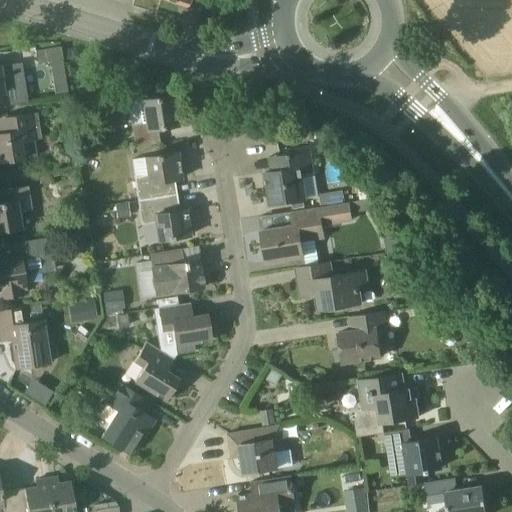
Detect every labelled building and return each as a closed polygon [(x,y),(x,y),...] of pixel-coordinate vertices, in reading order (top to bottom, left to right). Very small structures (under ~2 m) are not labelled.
[(61,47),(35,51),(37,64),(63,60),(61,47)] [(63,60),(50,62),(51,74),(65,71),(63,60)] [(7,81),(2,81),(0,70),(0,106),(11,105),(7,81)] [(158,129),(178,126),(173,95),(145,100),(148,121),(131,124),(135,147),(160,143),(158,129)] [(35,139),(31,114),(5,118),(7,132),(0,133),(0,162),(23,159),(20,141),(35,139)] [(318,196),(310,150),(281,156),(283,169),(265,172),(270,204),(318,196)] [(174,180),(182,178),(178,153),(144,158),(147,175),(134,177),(139,201),(176,195),(174,180)] [(19,210),(31,209),(28,186),(0,190),(0,230),(21,227),(19,210)] [(342,191),(318,194),(318,196),(320,207),(344,202),(342,191)] [(186,209),(179,210),(176,195),(139,201),(143,226),(155,224),(158,240),(190,235),(186,209)] [(324,238),(322,226),(353,221),(351,201),(344,202),(320,207),(292,211),(294,225),(261,231),(266,262),(304,256),(301,242),(324,238)] [(114,205),(117,219),(130,217),(128,203),(114,205)] [(264,216),(265,224),(291,222),(290,214),(264,216)] [(71,248),(82,256),(91,244),(80,235),(71,248)] [(50,237),(37,239),(22,242),(23,253),(20,253),(0,256),(0,291),(1,291),(2,297),(22,294),(19,277),(55,271),(50,237)] [(199,260),(184,262),(181,249),(150,255),(151,263),(152,266),(150,266),(154,294),(172,291),(172,292),(203,287),(199,260)] [(359,287),(357,272),(332,275),(330,262),(296,267),(301,297),(316,294),(319,310),(362,303),(359,287)] [(122,290),(103,293),(106,316),(125,313),(122,290)] [(157,308),(158,308),(178,305),(177,297),(156,300),(157,308)] [(458,309),(450,297),(443,303),(451,314),(458,309)] [(71,323),(97,319),(94,299),(67,304),(71,323)] [(208,314),(192,317),(190,303),(158,308),(162,331),(172,329),(175,346),(212,340),(208,314)] [(44,320),(27,322),(24,306),(0,309),(0,333),(7,333),(8,341),(11,340),(15,368),(50,363),(44,320)] [(384,311),(360,315),(349,316),(352,331),(339,333),(343,363),(358,361),(381,357),(379,342),(389,340),(384,311)] [(116,316),(118,327),(129,326),(127,314),(116,316)] [(169,356),(146,342),(134,362),(143,367),(134,381),(166,401),(179,379),(162,368),(169,356)] [(266,379),(276,385),(282,375),(272,370),(266,379)] [(416,399),(420,398),(418,387),(400,390),(397,374),(359,380),(364,410),(362,410),(376,408),(379,424),(419,417),(416,399)] [(148,401),(118,382),(105,403),(118,410),(100,439),(128,457),(143,434),(145,435),(154,419),(141,411),(148,401)] [(272,409),(262,411),(264,425),(274,423),(272,409)] [(281,425),(228,433),(231,451),(240,450),(244,473),(278,467),(274,444),(283,443),(281,425)] [(438,437),(412,441),(410,429),(384,433),(388,457),(405,454),(408,476),(429,472),(429,469),(443,467),(438,437)] [(291,475),(253,481),(255,493),(238,496),(240,511),(281,511),(280,504),(294,502),(291,475)] [(75,511),(70,481),(58,483),(57,476),(46,478),(51,511),(75,511)] [(51,511),(46,478),(35,480),(36,486),(13,490),(16,511),(51,511)] [(487,511),(483,486),(457,490),(455,478),(424,483),(428,504),(446,501),(447,511),(487,511)] [(16,511),(13,490),(1,492),(0,483),(0,507),(3,507),(4,511),(16,511)] [(368,511),(364,488),(344,491),(347,511),(368,511)] [(94,505),(95,509),(94,511),(119,511),(118,506),(106,508),(106,503),(94,505)]
